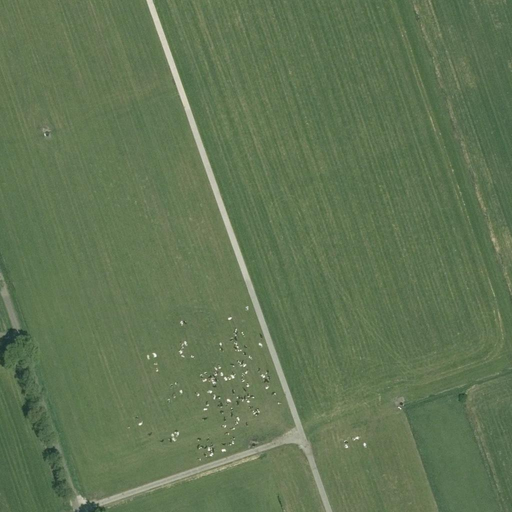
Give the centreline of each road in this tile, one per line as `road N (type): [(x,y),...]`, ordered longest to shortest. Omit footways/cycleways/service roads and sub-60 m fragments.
road 1 (unknown): [(81,511),(298,435),(327,511)]
road 2 (unclassified): [(73,511),(0,299)]
